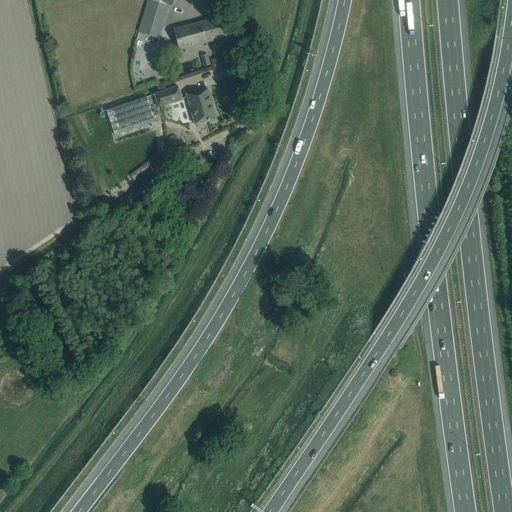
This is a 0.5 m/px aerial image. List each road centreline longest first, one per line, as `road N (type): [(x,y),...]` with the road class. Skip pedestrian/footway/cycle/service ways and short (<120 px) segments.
road 1 (motorway): [(343,0),(301,147),(252,257),(183,371),(77,511)]
road 2 (motorway): [(268,511),(435,254),(482,143),(511,0)]
road 3 (motorway): [(406,0),(435,320),(463,511)]
road 4 (motorway): [(502,511),(446,0)]
road 5 (residential): [(232,0),(263,119),(223,133),(164,175)]
